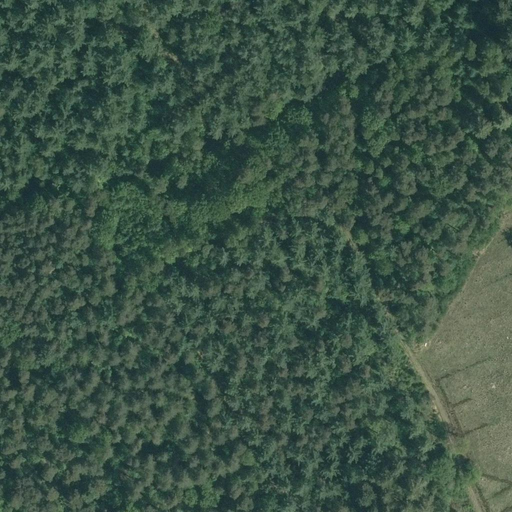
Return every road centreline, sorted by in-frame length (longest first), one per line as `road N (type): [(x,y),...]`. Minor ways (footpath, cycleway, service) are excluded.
road 1 (track): [(511,111),(0,329)]
road 2 (track): [(451,0),(433,31),(406,49),(151,165)]
road 3 (track): [(293,511),(157,263)]
road 4 (track): [(183,253),(151,165),(0,193)]
